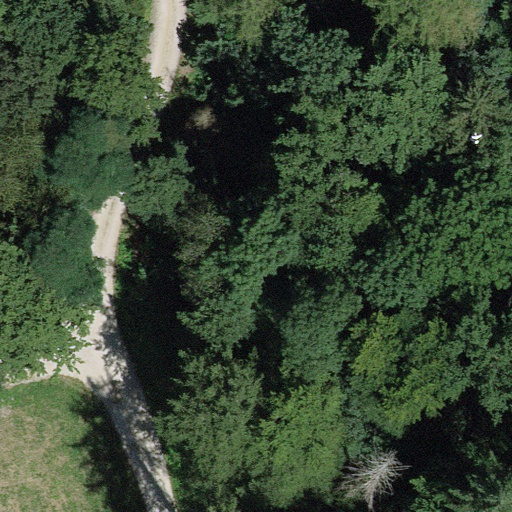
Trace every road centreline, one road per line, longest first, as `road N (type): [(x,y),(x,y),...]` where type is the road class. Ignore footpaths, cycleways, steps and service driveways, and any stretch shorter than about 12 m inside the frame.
road 1 (track): [(95,343),(91,263),(160,63),(168,0)]
road 2 (track): [(154,511),(130,424),(95,343),(0,372)]
